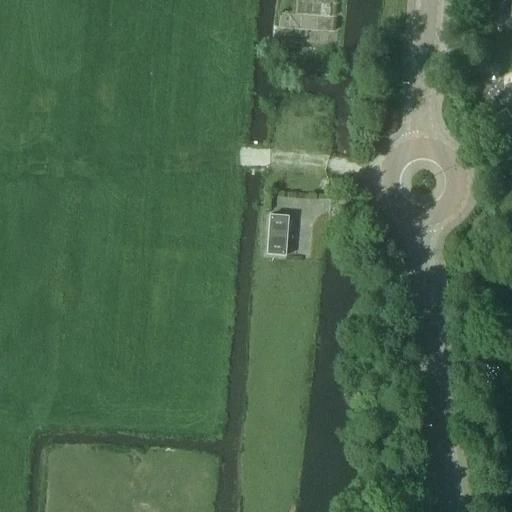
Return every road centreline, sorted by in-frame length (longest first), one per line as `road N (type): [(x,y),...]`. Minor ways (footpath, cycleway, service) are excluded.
road 1 (secondary): [(449,511),(418,216)]
road 2 (secondary): [(428,0),(417,148)]
